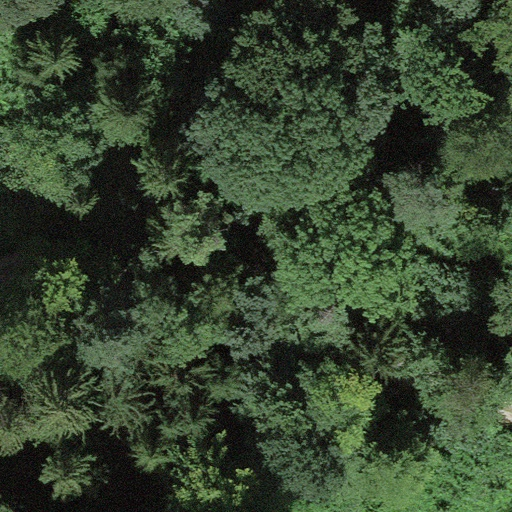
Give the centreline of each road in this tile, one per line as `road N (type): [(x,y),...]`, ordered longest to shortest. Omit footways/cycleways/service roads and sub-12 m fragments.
road 1 (track): [(0,289),(84,278),(319,324),(511,388)]
road 2 (track): [(511,256),(452,210),(351,164),(201,73)]
road 3 (track): [(84,278),(201,73)]
